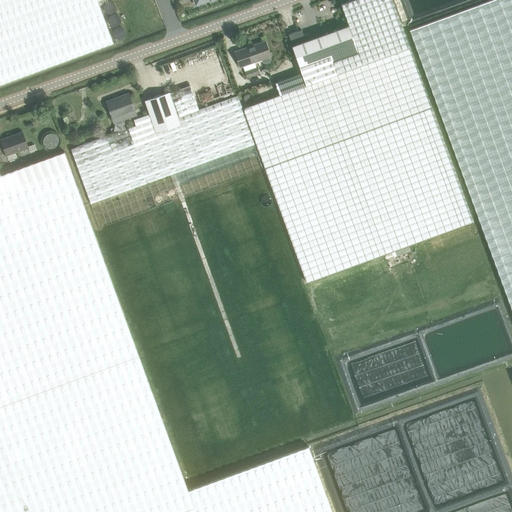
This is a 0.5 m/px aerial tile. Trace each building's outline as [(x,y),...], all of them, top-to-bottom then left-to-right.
[(0,0),(0,84),(112,44),(97,1),(100,0),(0,0)] [(392,0),(351,0),(341,4),(349,25),(311,39),(309,34),(304,36),(302,30),(289,34),(293,45),(292,46),(302,73),(275,83),(280,95),(245,107),(244,110),(307,283),(473,222),(392,0)] [(511,0),(491,0),(410,30),(511,309),(511,0)] [(266,63),(270,62),(271,59),(270,56),(271,56),(265,41),(235,52),(241,67),(262,59),(263,62),(266,63)] [(257,67),(245,71),(247,78),(259,74),(257,67)] [(136,126),(71,149),(91,204),(255,145),(237,97),(198,110),(190,86),(169,93),(169,92),(144,100),(149,114),(134,120),(136,126)] [(114,101),(107,103),(114,123),(137,115),(129,93),(113,99),(114,101)] [(9,160),(17,157),(15,152),(28,147),(23,132),(1,140),(7,155),(9,160)] [(0,193),(70,167),(65,152),(1,175),(0,173),(0,193)] [(0,405),(139,355),(70,167),(0,193),(0,405)] [(0,511),(332,511),(308,446),(188,490),(186,482),(160,412),(139,355),(0,405),(0,511)]
